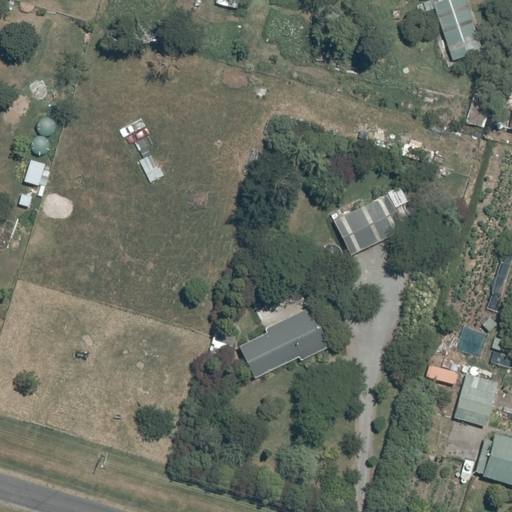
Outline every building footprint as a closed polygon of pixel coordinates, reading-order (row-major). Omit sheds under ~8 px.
[(459,0),(446,0),(428,7),(449,60),(479,48),(459,0)] [(383,192),(330,218),(348,256),(401,230),(383,192)] [(311,364),(307,355),(312,352),(316,360),(324,356),(320,348),(324,346),(307,311),(305,307),(263,328),(265,331),(235,346),(250,377),(278,363),(280,368),(300,358),(304,368),(311,364)] [(493,379),(462,371),(450,417),(481,425),(493,379)] [(511,438),(487,431),(474,472),(511,483),(511,438)]
